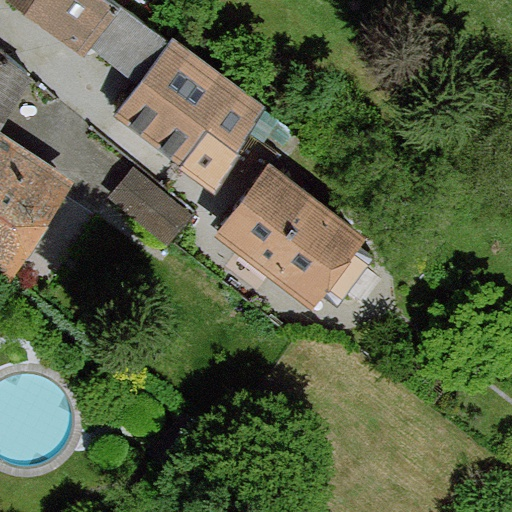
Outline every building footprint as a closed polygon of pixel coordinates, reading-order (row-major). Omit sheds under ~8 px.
[(116,0),(35,0),(88,39),(102,20),(128,39),(142,19),(116,0)] [(265,104),(173,41),(122,111),(185,158),(205,126),(239,145),(249,128),(265,104)] [(0,58),(0,114),(28,72),(4,51),(0,58)] [(217,183),(239,145),(205,126),(185,158),(217,183)] [(55,188),(0,151),(0,262),(3,265),(55,188)] [(356,233),(269,167),(225,225),(312,290),(356,233)] [(190,213),(137,170),(117,194),(170,239),(190,213)] [(211,433),(187,413),(156,452),(180,471),(211,433)]
